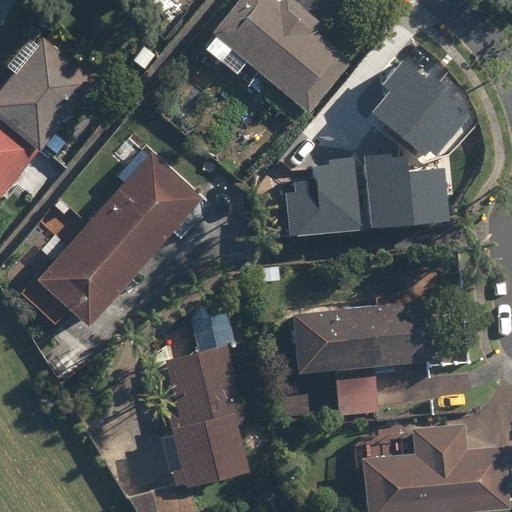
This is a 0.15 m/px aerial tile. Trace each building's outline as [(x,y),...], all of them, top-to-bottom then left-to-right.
[(233,0),(195,50),(230,76),(238,65),(303,114),(345,60),(310,33),(318,23),(288,0),(233,0)] [(0,194),(91,85),(37,40),(0,84),(0,194)] [(410,85),(372,51),(342,85),(381,119),(410,85)] [(404,144),(359,105),(298,176),(343,215),(404,144)] [(197,201),(148,154),(77,229),(62,216),(15,267),(26,278),(12,293),(47,325),(59,312),(76,328),(197,201)] [(429,362),(424,299),(279,312),(284,375),(429,362)] [(174,419),(150,424),(164,489),(238,473),(226,416),(238,413),(222,345),(231,343),(223,306),(186,314),(194,353),(161,361),(174,419)] [(75,342),(60,325),(49,334),(59,345),(47,355),(52,361),(46,366),(60,383),(107,343),(93,326),(75,342)] [(371,375),(329,378),(332,417),(374,413),(371,375)] [(459,428),(350,436),(356,511),(480,511),(503,510),(498,448),(460,451),(459,428)] [(191,511),(186,487),(127,499),(130,511),(191,511)]
